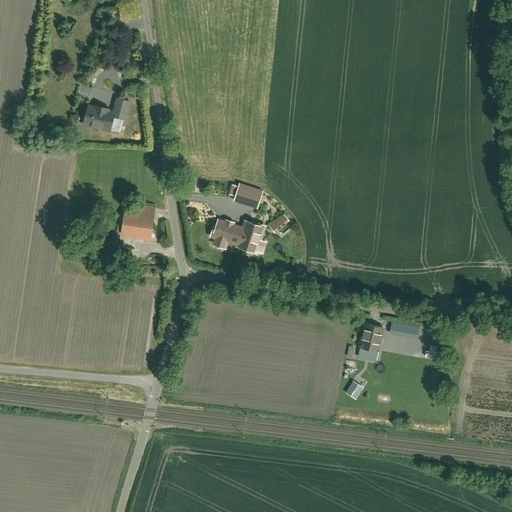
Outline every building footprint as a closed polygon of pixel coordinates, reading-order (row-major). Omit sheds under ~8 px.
[(111,110),(89,103),(83,125),(109,134),(114,119),(124,122),(131,100),(115,96),(111,110)] [(257,208),(262,191),(240,184),(234,201),(257,208)] [(150,246),(155,210),(124,206),(119,242),(150,246)] [(275,231),(288,220),(284,215),(271,226),(275,231)] [(219,221),(216,228),(214,227),(211,236),(216,238),(214,245),(225,248),(227,242),(238,245),(244,228),(219,221)] [(258,225),(246,222),(244,228),(238,245),(238,246),(256,252),(257,251),(262,253),(265,242),(260,240),(265,226),(259,224),(258,225)] [(379,354),(384,327),(362,323),(357,351),(379,354)] [(427,351),(426,358),(443,360),(444,347),(431,346),(430,351),(427,351)] [(346,393),(357,400),(365,388),(354,381),(346,393)]
